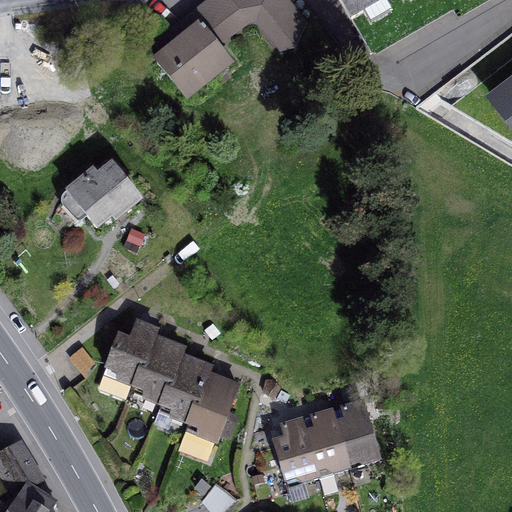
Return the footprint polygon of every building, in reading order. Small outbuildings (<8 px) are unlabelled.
[(244,17),(235,24),(225,11),(227,9),(225,0),(214,0),(205,7),(221,26),(207,36),(217,48),(248,23),(256,22),(279,50),(294,49),(305,27),(302,23),(292,42),(286,42),(263,13),(244,17)] [(302,23),(283,0),(225,0),(227,9),(225,11),(235,24),(244,17),(263,13),(286,42),(292,42),(302,23)] [(338,0),(351,21),(386,0),(338,0)] [(207,36),(221,26),(205,7),(156,47),(164,57),(157,63),(186,99),(230,64),(217,48),(207,36)] [(511,92),(495,105),(511,127),(511,92)] [(120,211),(124,215),(140,202),(113,168),(99,180),(94,175),(71,193),(84,209),(85,215),(87,218),(97,230),(112,217),(120,211)] [(64,202),(65,207),(79,225),(87,218),(85,215),(84,209),(71,193),(67,197),(64,202)] [(112,217),(115,222),(124,215),(120,211),(112,217)] [(132,234),(129,243),(139,246),(142,237),(132,234)] [(126,401),(131,388),(135,389),(155,340),(156,333),(138,326),(133,338),(131,343),(120,339),(119,339),(100,388),(101,392),(126,401)] [(120,339),(131,343),(133,338),(122,334),(120,339)] [(145,401),(162,408),(182,359),(184,352),(155,340),(135,389),(146,393),(145,399),(145,401)] [(71,361),(81,373),(92,365),(81,352),(71,361)] [(172,420),(189,426),(209,377),(211,370),(182,359),(162,408),(173,412),(172,418),(172,420)] [(385,370),(386,400),(399,400),(398,370),(385,370)] [(217,445),(239,389),(209,377),(189,426),(180,448),(205,457),(211,443),(217,445)] [(134,395),(145,399),(146,393),(135,389),(134,395)] [(332,417),(347,465),(356,462),(364,467),(380,462),(363,404),(342,410),(343,414),(332,417)] [(161,414),(172,418),(173,412),(162,408),(161,414)] [(302,424),(317,474),(326,472),(334,476),(349,471),(347,465),(332,417),(331,414),(302,424)] [(296,481),(304,485),(319,480),(317,474),(302,424),(301,422),(282,428),(287,446),(275,449),(286,484),(296,481)] [(28,488),(40,482),(20,448),(1,459),(0,459),(0,470),(19,502),(28,488)] [(349,472),(365,467),(364,467),(356,462),(347,465),(349,471),(349,472)] [(319,482),(335,477),(334,476),(326,472),(317,474),(319,480),(319,482)] [(291,503),(308,499),(304,485),(296,481),(286,484),(291,503)] [(201,483),(195,490),(203,497),(209,490),(201,483)] [(52,511),(57,506),(28,488),(19,502),(12,511),(52,511)]
